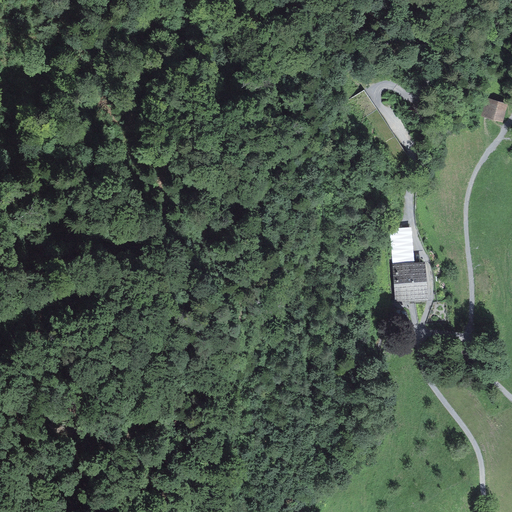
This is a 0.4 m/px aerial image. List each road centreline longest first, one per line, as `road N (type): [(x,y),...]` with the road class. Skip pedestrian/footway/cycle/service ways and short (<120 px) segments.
road 1 (track): [(420,161),(373,90),(380,83),(396,87),(427,107),(433,98)]
road 2 (track): [(353,0),(379,41),(421,65),(433,98)]
